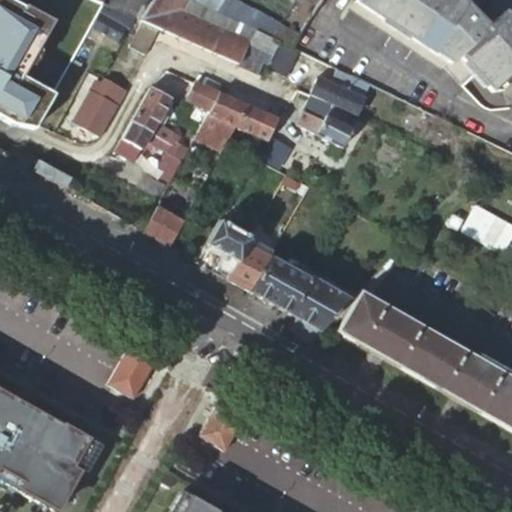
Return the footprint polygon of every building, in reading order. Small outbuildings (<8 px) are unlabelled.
[(0,0),(0,119),(5,122),(27,130),(47,96),(16,78),(47,25),(0,0)] [(129,0),(111,0),(107,10),(108,11),(122,17),(129,0)] [(147,0),(146,0),(129,0),(122,17),(133,23),(136,24),(147,0)] [(166,38),(229,67),(236,54),(216,45),(226,23),(213,17),(224,0),(194,0),(191,5),(184,1),(184,0),(152,0),(136,24),(166,38)] [(347,0),(346,3),(443,64),(451,56),(488,92),(511,70),(511,21),(499,13),(484,27),(457,1),(456,0),(347,0)] [(107,10),(100,6),(87,28),(85,30),(112,46),(121,31),(127,34),(133,23),(122,17),(108,11),(107,10)] [(264,41),(226,23),(216,45),(236,54),(229,67),(250,76),(255,65),(261,67),(271,45),(264,41)] [(157,35),(141,27),(127,53),(143,62),(157,35)] [(271,45),(283,51),(292,37),(273,28),(264,41),(271,45)] [(273,49),(262,72),(278,80),(290,57),(273,49)] [(344,118),(349,120),(365,90),(332,75),(326,88),(313,83),(305,100),(337,115),(344,118)] [(90,87),(67,124),(94,140),(121,96),(105,87),(101,93),(90,87)] [(204,116),(214,98),(190,87),(181,103),(204,116)] [(145,137),(165,148),(181,157),(183,152),(173,146),(176,141),(151,127),(165,103),(146,92),(126,126),(145,137)] [(209,123),(220,101),(214,98),(204,116),(197,128),(187,146),(213,161),(228,132),(209,123)] [(337,115),(305,100),(290,134),(335,155),(345,135),(342,134),(346,127),(341,125),(344,118),(337,115)] [(209,123),(228,132),(240,111),(220,101),(209,123)] [(240,111),(228,132),(249,143),(260,121),(240,111)] [(272,127),(260,121),(249,143),(260,148),(272,127)] [(145,137),(126,126),(110,155),(128,165),(145,137)] [(181,157),(165,148),(161,156),(176,165),(181,157)] [(176,165),(161,156),(149,178),(164,186),(176,165)] [(33,174),(65,193),(72,182),(40,163),(33,174)] [(232,185),(236,188),(244,175),(233,169),(220,190),(227,194),(232,185)] [(155,209),(140,235),(166,250),(180,223),(155,209)] [(211,275),(222,281),(243,245),(247,239),(216,221),(202,245),(221,256),(211,275)] [(222,281),(242,292),(263,256),(243,245),(222,281)] [(242,292),(315,333),(346,301),(312,281),(314,276),(302,269),(299,276),(263,256),(242,292)] [(52,330),(59,300),(42,297),(35,327),(52,330)] [(511,396),(347,304),(327,340),(342,348),(511,445),(511,396)] [(126,342),(100,389),(127,404),(153,357),(126,342)] [(244,409),(218,394),(192,441),(218,456),(244,409)] [(0,396),(0,487),(43,511),(47,511),(85,445),(0,396)] [(384,487),(387,479),(306,451),(302,465),(292,461),(285,482),(370,511),(414,511),(419,499),(384,487)] [(206,511),(171,492),(160,511),(206,511)]
